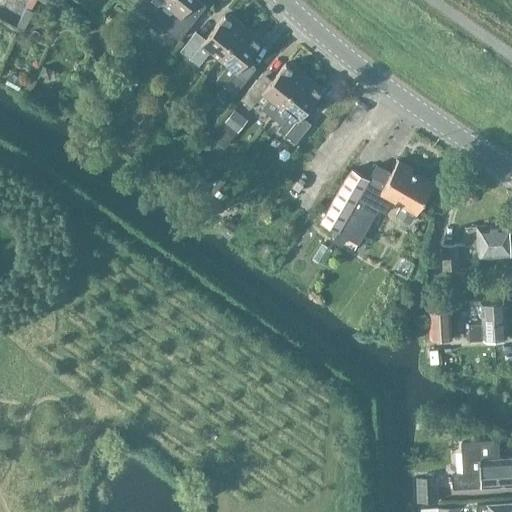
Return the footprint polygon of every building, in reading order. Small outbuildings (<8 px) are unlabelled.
[(151,18),(163,3),(165,0),(128,0),(134,4),(151,18)] [(165,0),(163,3),(151,18),(168,32),(178,40),(194,20),(197,17),(206,6),(198,0),(165,0)] [(210,51),(219,58),(244,26),(229,14),(227,17),(224,15),(205,39),(195,31),(179,51),(198,66),(210,51)] [(227,65),(215,80),(224,86),(234,94),(250,75),(240,67),(259,43),(257,41),(259,38),(244,26),(219,58),(227,65)] [(256,80),(240,99),(250,107),(256,100),(263,106),(261,108),(271,116),(305,75),(290,63),(288,66),(285,63),(266,88),(256,80)] [(305,75),(271,116),(281,124),(278,129),(295,143),(311,123),(301,115),(320,91),(318,89),(320,86),(305,75)] [(236,133),(247,119),(234,109),(224,123),(236,133)] [(351,170),(320,222),(338,232),(333,241),(341,246),(346,237),(358,243),(362,236),(377,209),(385,214),(385,213),(393,199),(401,204),(395,215),(396,220),(404,225),(410,223),(416,212),(432,184),(410,172),(412,168),(398,160),(391,173),(376,165),(368,179),(351,170)] [(477,257),(509,256),(508,224),(464,226),(465,244),(477,244),(477,257)] [(444,270),(458,269),(456,245),(441,246),(444,270)] [(482,320),(468,322),(469,330),(469,340),(506,338),(504,301),(481,302),(482,320)] [(430,340),(452,338),(449,304),(428,305),(430,340)] [(452,488),(511,484),(511,456),(497,458),(497,443),(493,440),(461,442),(462,473),(451,474),(452,488)] [(418,502),(437,502),(436,478),(417,479),(418,502)] [(222,499),(209,511),(252,511),(238,498),(222,499)] [(511,511),(511,503),(477,506),(477,511),(511,511)]
